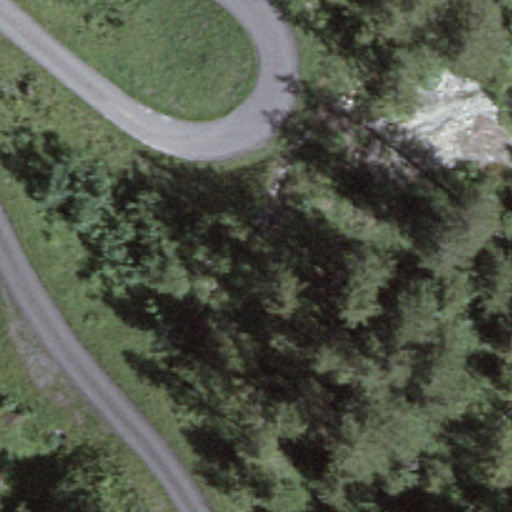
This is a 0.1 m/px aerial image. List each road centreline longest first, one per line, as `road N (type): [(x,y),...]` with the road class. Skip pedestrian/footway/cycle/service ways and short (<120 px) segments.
road 1 (track): [(0,15),(86,88),(145,124),(184,138),(211,137),(258,117),(278,71),(273,42),(239,0)]
road 2 (track): [(192,511),(163,464),(69,354),(0,234)]
